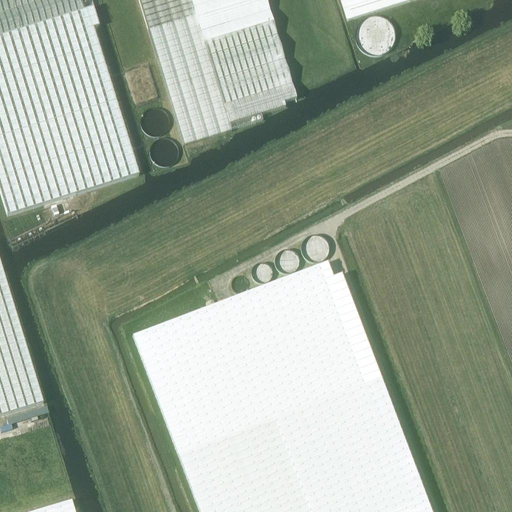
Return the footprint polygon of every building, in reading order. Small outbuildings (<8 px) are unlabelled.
[(0,0),(0,194),(7,217),(139,176),(93,30),(99,28),(93,9),(85,11),(81,0),(0,0)] [(99,0),(105,17),(122,69),(157,58),(184,147),(231,132),(231,131),(263,121),(261,116),(286,108),(284,104),(296,100),(297,100),(292,86),(265,0),(99,0)] [(340,0),(348,22),(418,0),(340,0)] [(395,33),(393,28),(390,23),(385,20),(380,18),(375,18),(369,19),(364,22),(360,25),(358,30),(356,35),(356,41),(358,46),(360,50),(364,54),(369,57),(375,58),(380,57),(385,56),(390,52),(393,48),(395,43),(396,38),(395,33)] [(316,236),(312,236),(307,238),(304,241),(302,245),(301,249),(302,254),(304,258),(307,261),(311,263),(316,263),(320,262),(324,260),(327,256),(329,252),(329,247),(327,243),(324,239),(321,237),(316,236)] [(288,250),(284,250),(280,252),(277,255),(275,258),(275,263),(275,267),(278,270),(281,273),(285,274),(289,274),(293,272),(296,269),(298,266),(299,261),(298,257),(296,254),(292,251),(288,250)] [(264,264),(260,263),(256,265),(253,268),(251,272),(251,277),(253,281),(257,284),(261,285),(265,284),(269,282),(272,278),(272,274),(271,269),(268,266),(264,264)] [(0,418),(43,405),(0,264),(0,418)] [(218,305),(133,337),(178,457),(199,511),(431,511),(381,380),(341,276),(333,279),(327,264),(218,305)] [(243,277),(238,277),(234,279),(232,283),(231,288),(234,292),(237,294),(242,294),(246,292),(248,288),(249,284),(246,280),(243,277)] [(74,511),(72,502),(37,511),(74,511)]
